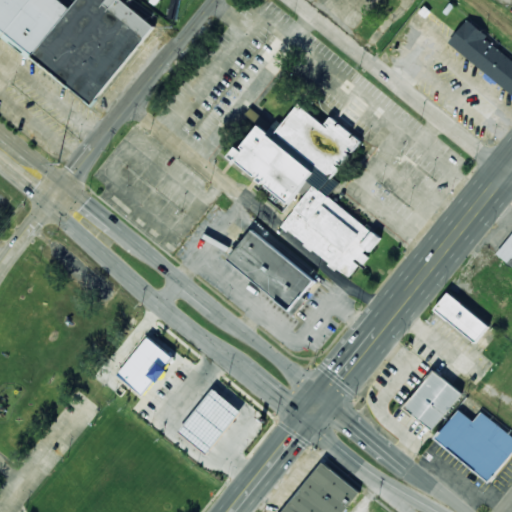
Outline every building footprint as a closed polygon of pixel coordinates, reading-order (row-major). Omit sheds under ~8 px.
[(78,0),(73,6),(64,0),(0,0),(0,32),(94,104),(155,25),(122,0),(78,0)] [(180,0),(172,0),(168,18),(176,20),(180,0)] [(449,44),(511,94),(511,58),(466,22),(449,44)] [(282,227),(349,278),(360,264),(363,266),(371,255),(369,254),(382,237),(329,197),(340,182),(334,178),(362,140),(331,117),(326,125),(298,104),(279,130),(274,127),(270,133),(260,125),(242,149),(238,147),(230,157),(291,203),(309,180),(315,185),(282,227)] [(316,280),(252,230),(228,260),(292,311),(316,280)] [(511,235),(497,254),(511,266),(511,235)] [(490,326),(449,293),(435,310),(476,343),(490,326)] [(174,357),(148,337),(118,375),(145,396),(168,368),(166,367),(174,357)] [(463,393),(434,371),(405,408),(434,431),(463,393)] [(180,432),(208,455),(243,411),(214,389),(180,432)] [(511,435),(481,412),(474,421),(459,410),(436,440),(491,482),(511,454),(511,435)] [(345,511),(361,492),(323,462),(284,511),(345,511)]
